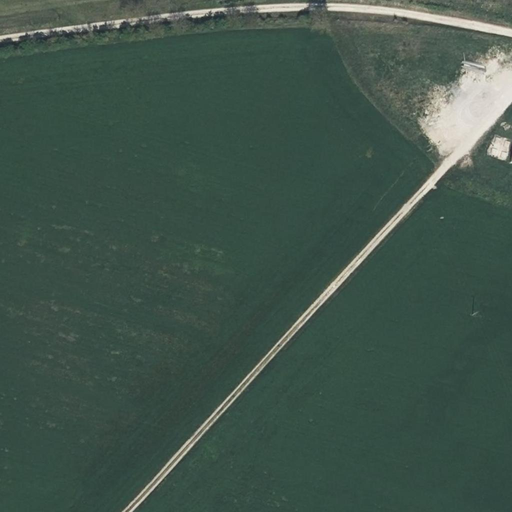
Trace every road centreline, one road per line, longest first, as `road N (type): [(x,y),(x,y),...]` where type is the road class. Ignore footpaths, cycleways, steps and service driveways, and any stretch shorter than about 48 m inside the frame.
road 1 (track): [(126,511),(511,96)]
road 2 (track): [(0,39),(298,5),(511,32)]
